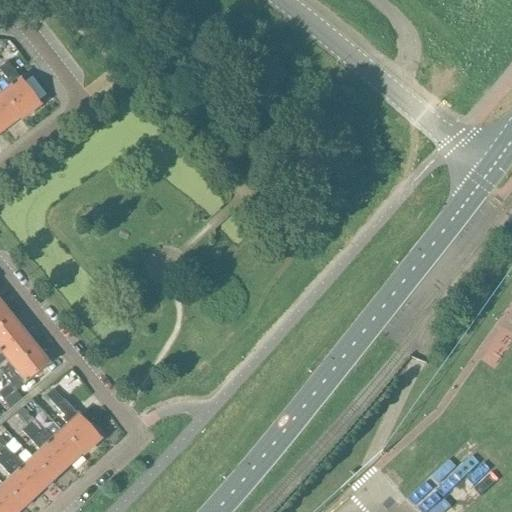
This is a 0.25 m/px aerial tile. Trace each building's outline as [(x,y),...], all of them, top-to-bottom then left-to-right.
[(8,89),(0,94),(0,95),(19,119),(20,121),(39,107),(6,64),(0,68),(0,73),(5,80),(3,83),(8,89)] [(19,119),(0,95),(0,128),(3,132),(19,119)] [(0,325),(10,318),(0,305),(0,325)] [(0,351),(22,334),(10,318),(0,325),(0,351)] [(11,369),(35,350),(22,334),(0,351),(0,364),(4,361),(11,369)] [(1,391),(0,392),(0,397),(3,402),(9,409),(22,399),(16,392),(48,366),(35,350),(11,369),(2,375),(10,385),(1,391)] [(61,431),(84,455),(99,440),(53,390),(45,397),(55,408),(54,408),(63,417),(61,420),(66,426),(61,431)] [(28,425),(27,426),(66,468),(67,467),(80,455),(82,457),(84,455),(61,431),(60,431),(54,425),(46,433),(44,430),(43,431),(33,420),(28,425)] [(27,426),(21,432),(31,442),(30,443),(39,452),(31,458),(52,481),(66,468),(27,426)] [(25,451),(16,459),(15,457),(14,458),(5,447),(0,451),(0,454),(37,495),(52,481),(31,458),(25,451)] [(1,486),(22,509),(37,495),(0,454),(0,466),(2,469),(1,470),(10,478),(1,486)] [(18,511),(22,509),(1,486),(0,487),(0,511),(18,511)]
